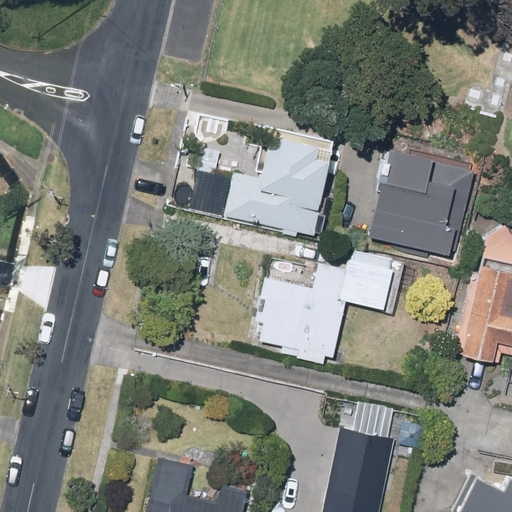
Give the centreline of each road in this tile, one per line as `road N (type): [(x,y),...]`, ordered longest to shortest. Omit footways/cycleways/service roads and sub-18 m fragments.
road 1 (residential): [(28,511),(124,100)]
road 2 (residential): [(124,100),(0,73)]
